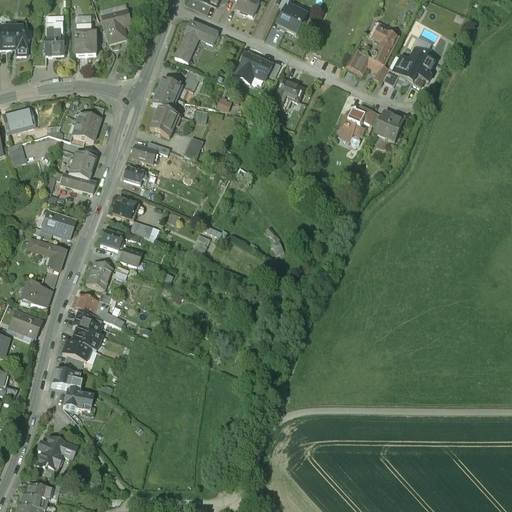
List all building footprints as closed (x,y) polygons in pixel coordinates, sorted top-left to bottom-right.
[(203,0),(202,2),(216,10),(220,2),(221,0),(203,0)] [(237,0),(236,3),(236,4),(239,6),(237,10),(244,13),(243,16),(253,20),(260,4),(251,0),(237,0)] [(284,0),(279,9),(284,12),(290,1),(288,0),(284,0)] [(306,19),(287,9),(278,27),(297,37),(306,19)] [(119,16),(103,20),(107,35),(108,35),(111,47),(127,43),(124,31),(131,29),(128,16),(119,18),(119,16)] [(185,37),(175,61),(190,68),(200,44),(213,50),(219,35),(190,23),(185,37)] [(63,27),(46,28),(46,40),(45,40),(45,42),(46,58),(64,58),(64,40),(63,40),(63,27)] [(91,27),(76,27),(76,58),(97,58),(97,44),(95,37),(92,37),(91,27)] [(25,30),(16,30),(16,31),(6,31),(0,30),(0,52),(16,52),(16,58),(26,58),(25,44),(29,44),(29,38),(25,38),(25,30)] [(383,47),(378,57),(377,57),(376,59),(375,58),(374,59),(373,59),(373,60),(373,61),(373,63),(361,57),(355,54),(346,70),(364,79),(369,69),(381,75),(384,69),(397,43),(379,33),(374,43),(383,47)] [(364,36),(355,54),(361,57),(370,40),(364,36)] [(45,42),(36,42),(30,65),(46,65),(46,58),(45,42)] [(416,54),(411,64),(402,60),(394,74),(400,78),(413,85),(421,90),(426,81),(429,83),(432,78),(429,76),(435,64),(416,54)] [(246,57),(236,81),(252,87),(255,80),(265,84),(267,78),(272,67),(246,57)] [(272,67),(267,78),(274,81),(280,69),(273,66),(272,67)] [(381,75),(376,84),(380,87),(382,83),(388,72),(384,69),(381,75)] [(394,74),(388,71),(388,72),(382,83),(394,90),(400,78),(394,74)] [(199,83),(187,78),(182,91),(194,96),(199,83)] [(182,91),(164,82),(158,96),(159,96),(165,99),(166,98),(177,103),(182,91)] [(304,93),(283,84),(273,109),(281,113),(286,101),(298,106),(304,93)] [(159,96),(158,96),(153,108),(160,111),(165,99),(159,96)] [(177,103),(166,98),(165,99),(160,111),(161,111),(171,116),(177,103)] [(221,100),(218,111),(231,115),(234,103),(221,100)] [(104,110),(95,107),(91,118),(100,121),(104,110)] [(355,116),(349,114),(346,115),(338,133),(340,137),(351,142),(350,144),(351,147),(355,149),(358,148),(360,144),(359,141),(360,139),(359,138),(359,137),(361,137),(364,130),(360,129),(362,124),(366,125),(371,113),(361,109),(358,110),(355,116)] [(171,116),(161,111),(151,133),(170,142),(179,120),(171,116)] [(23,113),(3,118),(7,134),(23,130),(24,132),(34,130),(31,116),(24,118),(23,113)] [(371,113),(366,125),(371,127),(377,115),(371,113)] [(208,116),(196,114),(194,124),(206,126),(208,116)] [(404,122),(385,114),(383,118),(378,130),(375,136),(376,137),(378,134),(387,138),(385,141),(394,145),(404,122)] [(91,118),(80,115),(72,138),(80,141),(93,145),(100,121),(91,118)] [(377,115),(371,127),(378,130),(383,118),(377,115)] [(47,130),(47,137),(56,140),(60,130),(47,130)] [(72,138),(68,136),(66,143),(78,147),(80,141),(72,138)] [(150,139),(141,136),(139,142),(148,145),(150,139)] [(203,145),(192,141),(185,159),(196,164),(203,145)] [(21,146),(7,150),(12,169),(26,165),(21,146)] [(160,150),(149,146),(147,152),(157,155),(157,156),(158,156),(160,150)] [(147,152),(135,148),(131,160),(153,168),(157,156),(157,155),(147,152)] [(95,161),(75,155),(68,177),(88,183),(95,161)] [(281,158),(274,167),(283,174),(290,165),(281,158)] [(144,175),(128,170),(126,175),(125,175),(123,181),(124,181),(123,182),(140,188),(142,182),(144,182),(146,176),(144,176),(144,175)] [(63,175),(54,173),(52,179),(61,182),(63,175)] [(68,177),(63,175),(61,182),(60,186),(92,196),(95,186),(68,177)] [(45,205),(59,211),(63,210),(65,203),(50,198),(56,181),(51,179),(44,197),(47,197),(45,205)] [(151,193),(142,190),(140,196),(149,199),(151,193)] [(137,207),(118,201),(112,216),(134,224),(137,215),(134,214),(137,207)] [(72,223),(46,214),(40,231),(51,236),(66,241),(72,223)] [(171,214),(168,224),(179,227),(181,217),(171,214)] [(153,231),(134,224),(130,233),(132,234),(143,239),(149,242),(153,231)] [(51,236),(40,231),(38,237),(49,241),(51,236)] [(122,239),(105,233),(100,247),(117,253),(122,239)] [(143,239),(132,234),(129,242),(140,246),(143,239)] [(210,242),(202,238),(197,250),(204,254),(210,242)] [(64,253),(30,242),(27,251),(45,257),(43,264),(48,266),(46,272),(57,276),(64,253)] [(278,243),(271,247),(275,255),(282,251),(278,243)] [(140,259),(123,253),(119,263),(136,269),(140,259)] [(112,271),(94,264),(86,286),(103,293),(112,271)] [(128,273),(118,269),(115,276),(125,280),(128,273)] [(57,276),(46,272),(42,284),(54,288),(58,276),(57,276)] [(38,287),(27,284),(21,301),(31,304),(30,307),(46,309),(51,294),(37,289),(38,287)] [(112,299),(101,295),(98,303),(99,303),(109,307),(112,299)] [(98,303),(80,296),(75,311),(78,312),(93,318),(96,310),(99,303),(98,303)] [(102,313),(96,310),(93,318),(102,322),(109,324),(121,331),(123,325),(102,313)] [(93,318),(78,312),(72,328),(76,329),(70,343),(70,344),(90,351),(95,353),(101,338),(98,337),(101,329),(99,329),(102,322),(93,318)] [(40,325),(16,315),(10,327),(10,329),(28,337),(34,340),(40,325)] [(28,337),(10,329),(10,327),(5,325),(2,333),(25,343),(28,337)] [(9,343),(0,340),(0,362),(3,363),(9,343)] [(90,351),(70,344),(70,343),(67,342),(62,354),(67,356),(83,363),(85,363),(90,351)] [(83,363),(67,356),(64,363),(69,366),(80,371),(83,363)] [(68,374),(80,377),(80,371),(69,366),(68,374)] [(52,386),(67,390),(63,409),(90,415),(93,399),(79,395),(82,385),(78,384),(80,377),(68,374),(55,372),(52,386)] [(75,437),(68,427),(63,430),(71,440),(75,437)] [(46,447),(45,447),(36,467),(45,471),(44,472),(45,473),(47,469),(54,473),(61,458),(71,462),(76,451),(49,440),(46,447)] [(53,487),(32,482),(31,488),(29,487),(26,498),(47,503),(49,504),(53,487)] [(26,498),(23,498),(21,508),(36,511),(44,511),(47,503),(26,498)]
